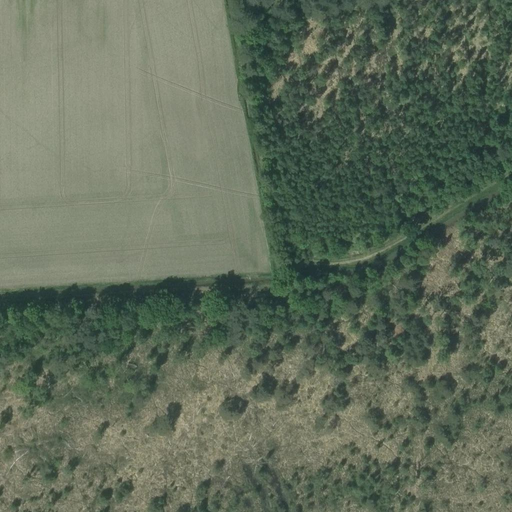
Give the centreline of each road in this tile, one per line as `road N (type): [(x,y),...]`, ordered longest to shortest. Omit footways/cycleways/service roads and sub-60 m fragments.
road 1 (track): [(293,268),(284,290),(266,295),(0,311)]
road 2 (track): [(511,176),(374,261),(293,268)]
